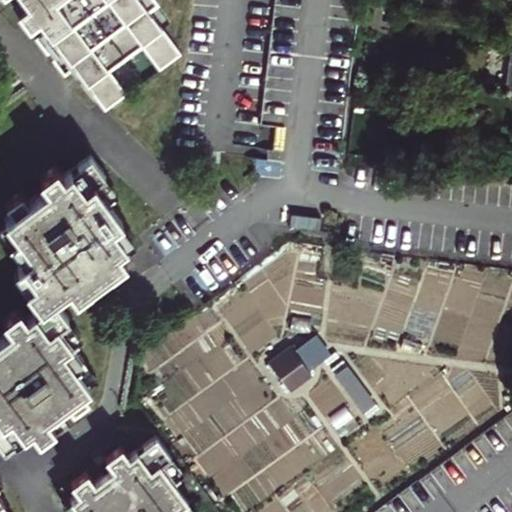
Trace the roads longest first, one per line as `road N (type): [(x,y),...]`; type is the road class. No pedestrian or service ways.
road 1 (residential): [(293,193),(511,222)]
road 2 (residential): [(316,0),(293,193)]
